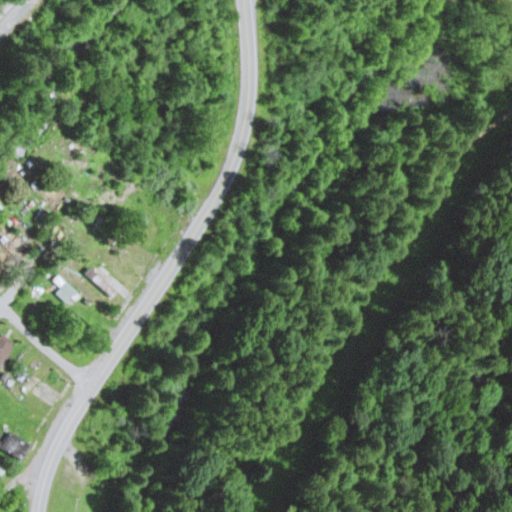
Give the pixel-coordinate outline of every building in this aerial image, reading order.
[(109,176),(103,193),(135,204),(141,187),(109,176)] [(50,285),(66,310),(78,303),(61,277),(50,285)] [(0,366),(12,348),(0,339),(0,366)] [(46,420),(11,396),(3,408),(38,432),(46,420)] [(0,434),(0,449),(19,464),(30,449),(3,430),(0,434)]
